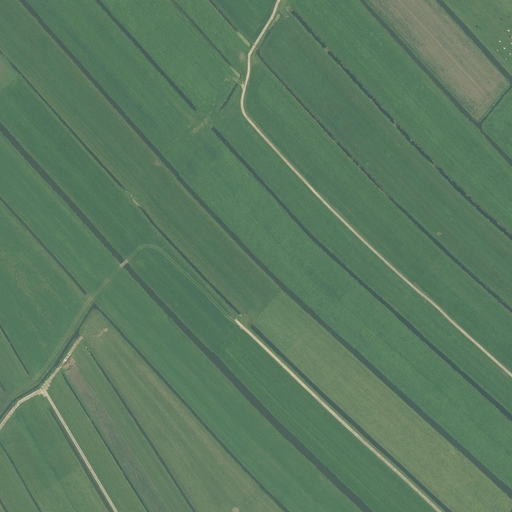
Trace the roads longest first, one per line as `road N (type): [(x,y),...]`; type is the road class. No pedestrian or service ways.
road 1 (track): [(511,375),(325,204),(244,114),(249,53),(279,0)]
road 2 (track): [(438,511),(235,320)]
road 3 (track): [(115,511),(43,389),(81,337)]
